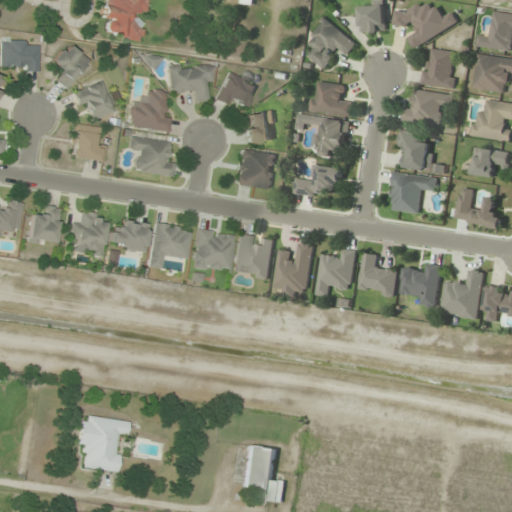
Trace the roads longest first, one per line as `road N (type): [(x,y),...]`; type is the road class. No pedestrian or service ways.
road 1 (residential): [(0,171),(511,249)]
road 2 (residential): [(365,227),(388,70)]
